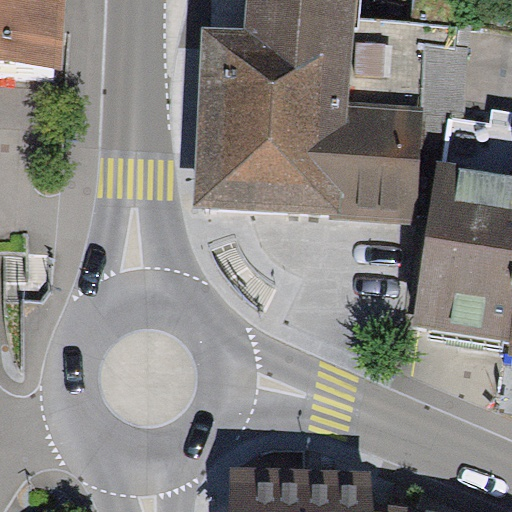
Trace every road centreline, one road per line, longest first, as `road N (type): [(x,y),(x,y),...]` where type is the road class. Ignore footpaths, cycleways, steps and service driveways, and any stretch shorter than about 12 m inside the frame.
road 1 (primary): [(137,0),(135,303)]
road 2 (primary): [(230,379),(402,430),(511,477)]
road 3 (primary): [(135,303),(98,322),(75,357),(81,419)]
road 4 (primary): [(230,379),(216,335),(200,319),(180,307),(135,303)]
road 5 (primary): [(149,460),(197,445),(227,404),(230,379)]
